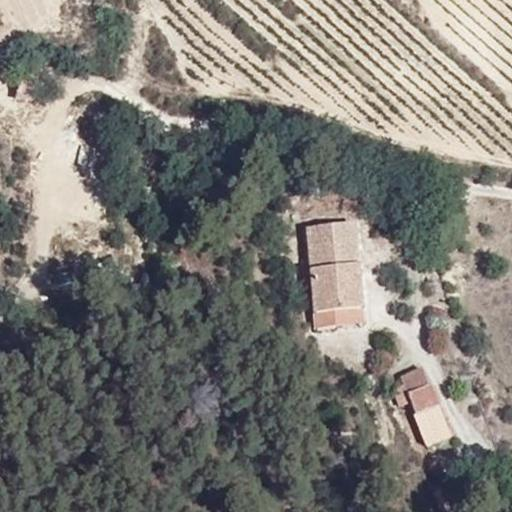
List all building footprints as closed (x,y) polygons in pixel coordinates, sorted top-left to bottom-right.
[(17,97),(35,79),(17,78),(17,97)] [(364,316),(365,230),(317,230),(350,316),(364,316)] [(350,316),(317,230),(318,316),(350,316)] [(356,333),(350,316),(318,316),(318,333),(356,333)] [(364,333),(364,316),(350,316),(356,333),(364,333)] [(451,442),(425,374),(401,383),(402,391),(390,396),(396,415),(411,411),(426,451),(451,442)]
